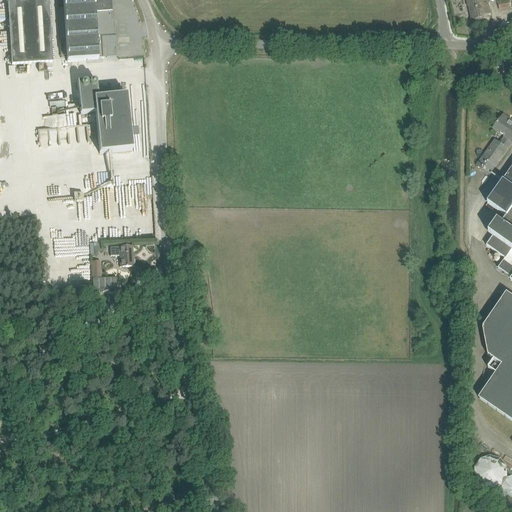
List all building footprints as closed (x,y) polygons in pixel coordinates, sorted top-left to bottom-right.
[(48,0),(42,0),(7,2),(11,66),(52,63),(48,0)] [(62,0),(65,40),(59,41),(61,58),(66,58),(67,63),(88,61),(98,61),(98,59),(103,58),(103,56),(106,56),(106,58),(117,58),(116,43),(114,43),(114,39),(115,38),(114,19),(112,19),(110,0),(62,0)] [(466,0),(472,23),(488,19),(488,16),(491,15),(487,0),(466,0)] [(509,1),(498,3),(499,10),(510,8),(509,1)] [(94,114),(98,155),(131,152),(125,96),(97,99),(95,82),(76,84),(80,115),(94,114)] [(511,121),(504,116),(498,124),(493,129),(504,136),(500,143),(495,140),(476,166),(489,175),(511,143),(511,121)] [(511,282),(511,168),(502,181),(503,182),(487,204),(507,217),(502,224),(497,221),(489,234),(493,237),(486,247),(506,260),(499,269),(511,279),(510,281),(511,282)] [(83,201),(82,194),(74,194),(74,202),(83,201)] [(64,240),(49,242),(52,255),(60,253),(59,247),(65,246),(64,240)] [(100,244),(90,245),(90,257),(97,256),(97,252),(100,252),(100,244)] [(135,260),(133,260),(132,247),(110,248),(110,256),(120,255),(120,267),(133,267),(133,266),(135,265),(135,260)] [(92,263),(92,278),(100,277),(99,262),(92,263)] [(116,278),(92,279),(93,291),(113,290),(113,292),(117,292),(116,278)] [(92,292),(84,294),(86,300),(94,298),(92,292)] [(488,369),(496,374),(479,399),(511,421),(511,298),(506,295),(483,328),(488,357),(494,361),(488,369)] [(490,489),(493,489),(497,488),(500,486),(503,484),(505,481),(506,477),(507,473),(506,468),(504,465),(501,461),(498,460),(495,458),(491,458),(488,458),(484,460),(480,462),(478,465),(477,468),(476,471),(476,476),(476,480),(478,482),(481,486),(484,487),(486,489),(490,489)] [(504,485),(503,488),(502,491),(503,494),(503,497),(505,501),(507,503),(511,506),(511,477),(510,479),(507,481),(505,483),(504,485)]
